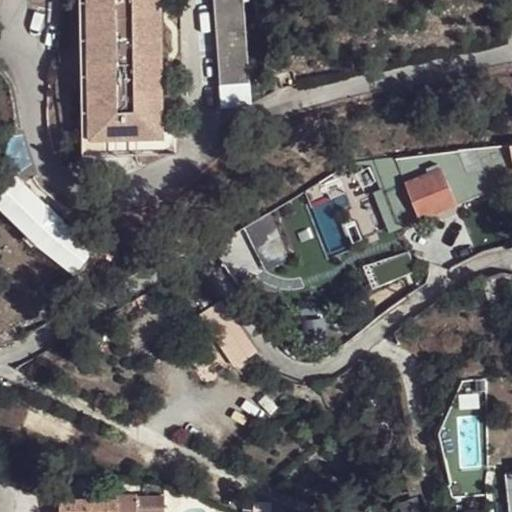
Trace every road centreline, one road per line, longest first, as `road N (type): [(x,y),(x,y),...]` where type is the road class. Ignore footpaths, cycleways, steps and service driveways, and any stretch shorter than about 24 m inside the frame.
road 1 (residential): [(0,359),(26,353),(125,291),(191,262),(210,265),(287,364),(323,371),(441,287),(511,256)]
road 2 (unknown): [(396,318),(454,511)]
